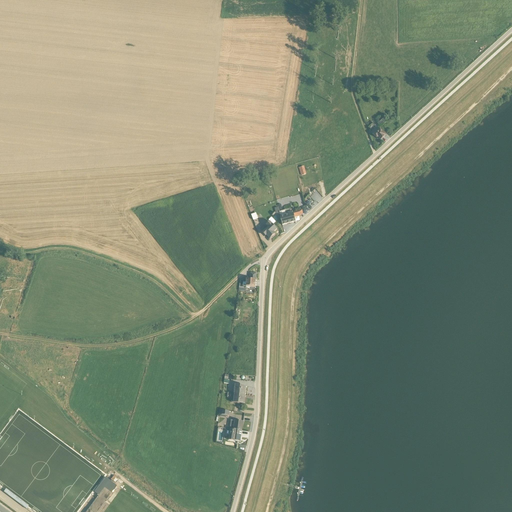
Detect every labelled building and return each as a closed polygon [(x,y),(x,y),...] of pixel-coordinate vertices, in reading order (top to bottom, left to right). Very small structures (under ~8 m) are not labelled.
[(370,132),(377,140),(378,139),(381,142),(386,137),(379,129),(387,123),(384,120),(375,127),(373,125),(368,129),(370,131),(370,132)] [(294,216),(293,213),(288,214),(288,216),(286,217),(285,211),(279,213),(280,218),(282,227),(296,223),(295,220),(294,216)] [(258,220),(256,214),(251,216),(255,227),(259,225),(258,220)] [(263,228),(260,231),(266,237),(267,236),(270,240),(275,235),(269,228),(266,231),(263,228)] [(256,285),(256,275),(250,275),(250,281),(247,281),(247,279),(240,282),(239,289),(239,292),(245,293),(246,289),(247,288),(256,288),(256,287),(256,285)] [(234,389),(233,394),(245,396),(246,388),(235,386),(235,389),(234,389)] [(245,396),(228,393),(227,398),(232,399),(231,403),(244,405),(245,396)] [(226,417),(226,413),(228,414),(229,408),(226,407),(225,412),(221,411),(220,416),(226,417)] [(230,430),(242,432),(243,422),(230,421),(229,430),(230,430)] [(240,443),(241,440),(242,432),(230,430),(230,431),(226,431),(226,437),(228,438),(228,437),(229,437),(228,441),(237,442),(240,443)] [(97,511),(116,487),(105,478),(94,492),(97,495),(96,496),(97,497),(86,511),(97,511)]
